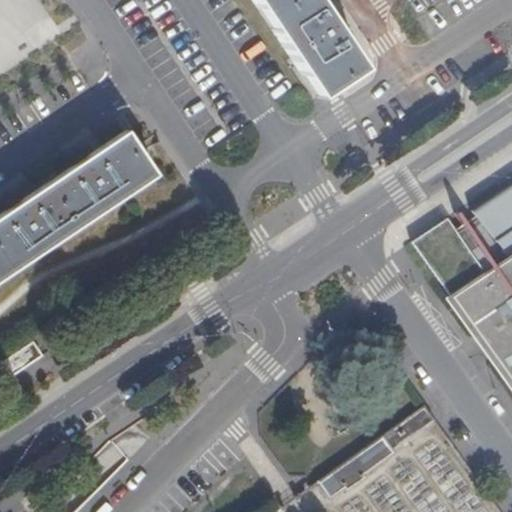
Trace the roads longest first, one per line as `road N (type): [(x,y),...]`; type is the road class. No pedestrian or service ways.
road 1 (residential): [(0,453),(269,274)]
road 2 (unclassified): [(111,511),(285,335),(269,274)]
road 3 (residential): [(347,226),(511,464)]
road 4 (residential): [(347,226),(511,117)]
road 5 (residential): [(290,146),(191,0)]
road 6 (residential): [(0,169),(138,77)]
road 7 (residential): [(138,77),(218,194)]
road 8 (residential): [(397,75),(511,1)]
road 9 (residential): [(290,146),(397,75)]
